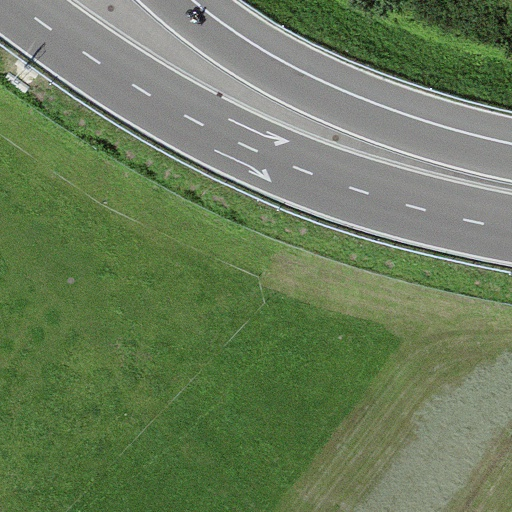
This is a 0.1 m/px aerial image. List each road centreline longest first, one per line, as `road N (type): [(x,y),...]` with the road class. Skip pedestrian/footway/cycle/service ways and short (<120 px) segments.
road 1 (motorway): [(9,0),(118,78),(255,151),(379,198),(511,230)]
road 2 (motorway): [(511,163),(307,93),(171,0)]
